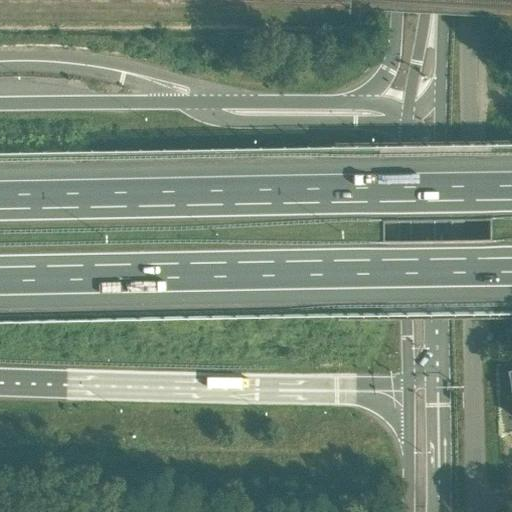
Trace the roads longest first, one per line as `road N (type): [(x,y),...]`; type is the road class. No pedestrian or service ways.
road 1 (unclassified): [(479,511),(470,0)]
road 2 (motorway): [(511,192),(0,201)]
road 3 (motorway): [(0,274),(511,266)]
road 4 (motorway): [(0,375),(407,384)]
road 5 (motorway): [(363,102),(0,103)]
road 6 (primary): [(407,115),(407,384)]
road 7 (primary): [(442,352),(437,174)]
road 8 (primary): [(437,174),(442,0)]
road 9 (primary): [(445,511),(442,352)]
road 10 (primary): [(407,384),(407,511)]
